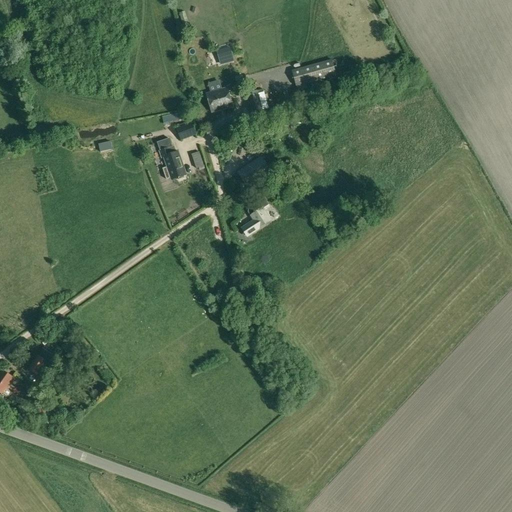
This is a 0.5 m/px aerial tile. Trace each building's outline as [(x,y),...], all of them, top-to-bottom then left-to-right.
[(185,13),(180,14),(182,23),(188,21),(185,13)] [(217,51),(219,59),(232,55),(230,48),(217,51)] [(292,71),(296,86),(337,75),(333,60),(292,71)] [(227,89),(207,95),(212,113),(232,107),(227,89)] [(262,90),(256,91),(262,110),(268,109),(262,90)] [(262,110),(256,91),(245,95),(251,114),(262,110)] [(175,129),(180,142),(196,135),(191,123),(175,129)] [(177,176),(178,179),(184,177),(183,175),(185,174),(177,151),(175,151),(169,154),(167,149),(167,147),(171,146),(168,137),(156,141),(159,150),(158,150),(160,157),(163,157),(166,167),(163,168),(166,180),(170,178),(170,179),(177,176)] [(247,185),(265,174),(271,170),(261,156),(237,172),(246,185),(247,185)] [(248,212),(251,216),(250,217),(254,222),(242,230),(247,237),(271,220),(263,208),(269,204),(265,198),(249,208),(248,212)] [(48,335),(41,341),(44,346),(52,340),(48,335)] [(56,352),(45,346),(42,351),(52,358),(56,352)] [(28,369),(38,376),(41,370),(49,376),(55,368),(54,367),(37,355),(28,369)] [(8,389),(8,388),(14,379),(2,371),(0,373),(0,392),(2,394),(4,395),(4,394),(5,395),(6,395),(7,395),(8,395),(9,394),(10,393),(10,392),(10,391),(9,390),(8,389)] [(38,421),(41,429),(49,426),(46,419),(38,421)]
